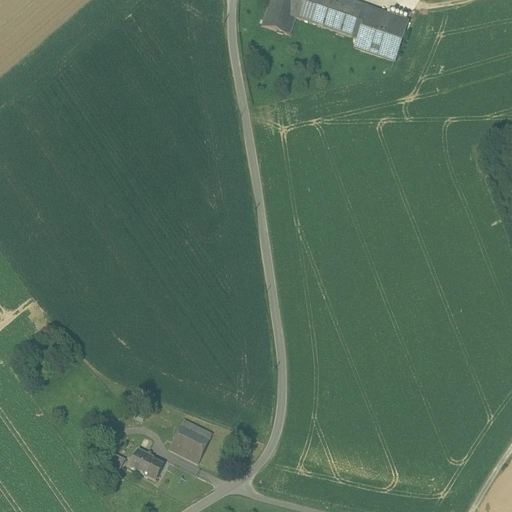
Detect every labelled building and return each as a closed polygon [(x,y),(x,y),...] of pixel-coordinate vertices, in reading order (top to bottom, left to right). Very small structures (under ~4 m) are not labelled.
[(271,0),(262,26),(289,36),(295,18),(301,0),(271,0)] [(408,21),(345,0),(301,0),(295,18),(358,39),(355,49),(394,62),(408,21)] [(154,403),(143,398),(140,406),(151,410),(154,403)] [(213,435),(184,421),(181,427),(210,441),(213,435)] [(210,441),(181,427),(169,451),(198,465),(210,441)] [(147,454),(138,450),(129,468),(156,482),(164,465),(153,459),(154,458),(150,456),(152,453),(149,452),(147,454)] [(118,457),(106,451),(100,462),(112,468),(118,457)] [(125,460),(118,457),(112,468),(120,471),(125,460)]
